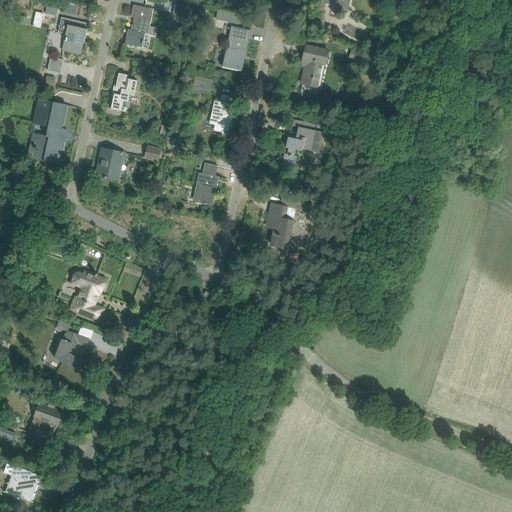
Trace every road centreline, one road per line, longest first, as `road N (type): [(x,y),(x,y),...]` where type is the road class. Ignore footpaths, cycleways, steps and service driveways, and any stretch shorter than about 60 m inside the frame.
road 1 (unclassified): [(511,454),(352,388),(266,308),(216,280)]
road 2 (unclassified): [(216,280),(278,0)]
road 3 (unclassified): [(68,511),(164,254)]
road 4 (unclassified): [(69,205),(114,0)]
